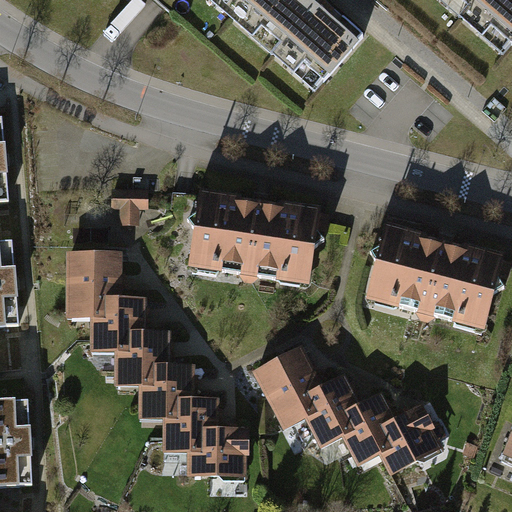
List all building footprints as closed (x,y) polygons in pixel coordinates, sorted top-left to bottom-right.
[(319,0),(210,0),(315,91),(362,37),(319,0)] [(511,0),(445,0),(505,52),(511,43),(511,0)] [(148,189),(111,188),(110,208),(120,208),(119,225),(140,225),(140,209),(147,209),(148,189)] [(263,201),(197,191),(186,262),(307,281),(318,210),(263,201)] [(447,237),(385,222),(365,299),(484,329),(503,251),(447,237)] [(0,240),(0,321),(15,321),(9,240),(0,240)] [(117,256),(64,255),(63,318),(89,319),(88,350),(115,351),(114,386),(140,386),(139,420),(162,420),(161,457),(182,457),(181,482),(249,484),(250,423),(231,423),(220,423),(220,415),(221,395),(196,394),(196,385),(196,362),(168,362),(169,349),(169,333),(141,332),(141,315),(142,300),(117,300),(117,281),(117,256)] [(301,347),(255,370),(286,432),(306,422),(320,450),(344,439),(359,470),(380,460),(390,479),(447,450),(424,403),(393,419),(389,409),(381,394),(358,406),(350,391),(343,375),(320,386),(313,372),(301,347)] [(0,400),(0,481),(28,480),(24,399),(0,400)] [(511,437),(502,462),(511,466),(511,437)]
